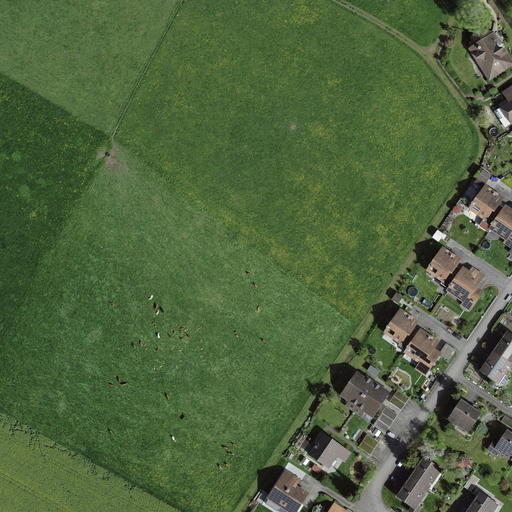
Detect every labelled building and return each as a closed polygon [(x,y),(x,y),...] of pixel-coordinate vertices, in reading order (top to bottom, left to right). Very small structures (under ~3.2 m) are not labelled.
[(471,27),(464,48),(483,79),(511,63),(492,31),(471,27)] [(511,87),(505,92),(511,101),(498,110),(508,125),(509,125),(511,122),(511,87)] [(492,226),(511,239),(511,210),(506,207),(504,210),(496,205),(501,198),(493,193),(485,188),(472,208),(494,223),(492,226)] [(464,269),(462,271),(453,265),(458,259),(450,253),(444,249),(429,270),(443,280),(445,278),(454,284),(449,290),(472,305),(481,291),(474,286),(479,279),(471,274),(464,269)] [(422,331),(419,334),(410,328),(416,320),(411,317),(401,310),(386,332),(401,341),(402,339),(411,345),(406,352),(420,362),(416,369),(424,375),(439,353),(432,348),(434,344),(437,341),(422,331)] [(492,350),(510,362),(511,358),(511,336),(504,332),(492,350)] [(510,362),(492,350),(478,371),(495,383),(510,362)] [(379,388),(365,378),(357,372),(342,393),(374,415),(388,394),(379,388)] [(404,406),(405,404),(408,401),(409,398),(398,389),(394,396),(390,402),(401,410),(404,406)] [(483,414),(462,399),(449,419),(470,433),(483,414)] [(390,426),(394,420),(396,418),(397,416),(386,407),(382,412),(373,425),(385,433),(390,426)] [(511,433),(508,430),(497,446),(511,456),(511,433)] [(342,444),(321,432),(307,454),(328,467),(342,444)] [(372,452),(375,449),(376,446),(379,443),(367,434),(363,440),(358,447),(370,455),(372,452)] [(414,507),(441,467),(425,456),(417,468),(405,485),(397,496),(414,507)] [(298,481),(286,473),(267,502),(278,510),(282,505),(293,511),(294,511),(306,494),(294,487),(298,481)] [(473,501),(465,511),(489,511),(497,501),(481,490),(473,501)] [(344,511),(347,509),(330,499),(322,511),(344,511)]
